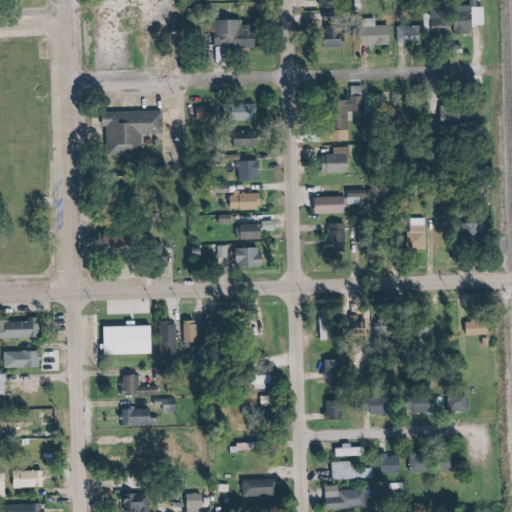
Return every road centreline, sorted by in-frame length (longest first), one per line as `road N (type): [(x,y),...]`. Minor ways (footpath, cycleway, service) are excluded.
road 1 (tertiary): [(88,511),(69,0)]
road 2 (residential): [(306,511),(290,0)]
road 3 (tertiary): [(0,292),(511,281)]
road 4 (residential): [(74,80),(478,66)]
road 5 (residential): [(470,427),(305,432)]
